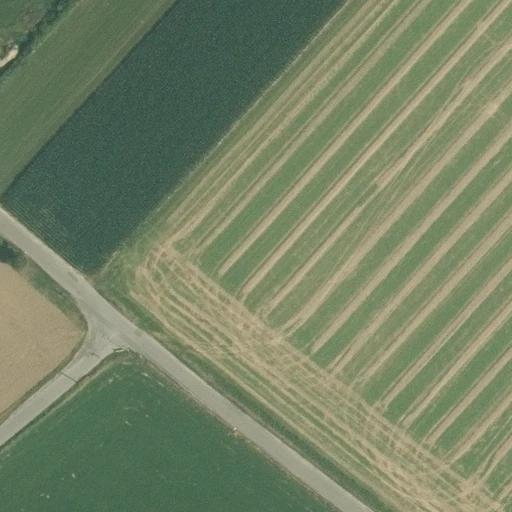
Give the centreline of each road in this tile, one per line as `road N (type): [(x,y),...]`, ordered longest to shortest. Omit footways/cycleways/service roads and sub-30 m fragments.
road 1 (tertiary): [(351,511),(110,324)]
road 2 (tertiary): [(110,324),(0,428)]
road 3 (tertiary): [(110,324),(0,225)]
